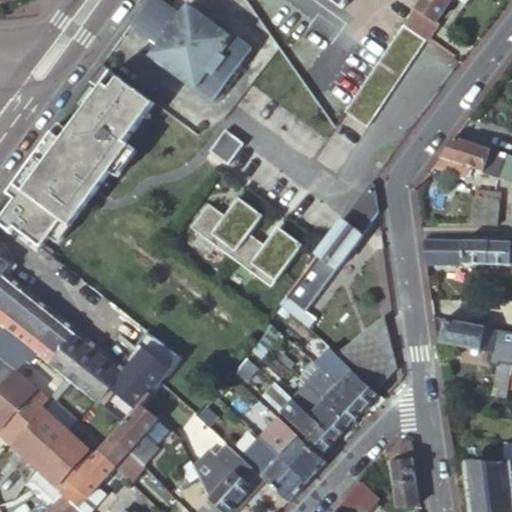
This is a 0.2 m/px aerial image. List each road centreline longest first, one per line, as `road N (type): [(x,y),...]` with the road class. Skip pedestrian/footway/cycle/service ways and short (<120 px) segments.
road 1 (unclassified): [(511,17),(397,165),(390,187),(422,388)]
road 2 (unclassified): [(307,511),(422,388)]
road 3 (secondary): [(16,93),(52,85),(113,0)]
road 4 (unclassified): [(422,388),(441,511)]
